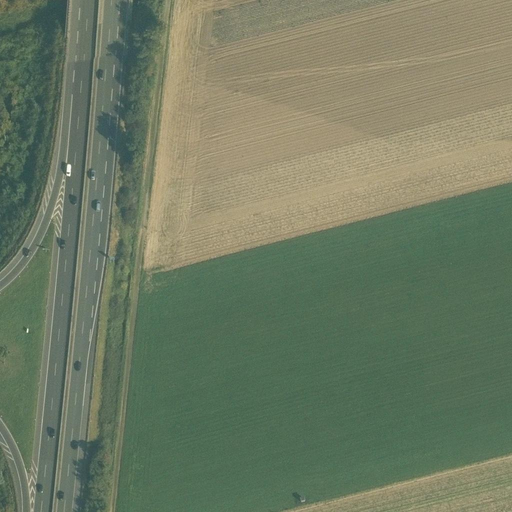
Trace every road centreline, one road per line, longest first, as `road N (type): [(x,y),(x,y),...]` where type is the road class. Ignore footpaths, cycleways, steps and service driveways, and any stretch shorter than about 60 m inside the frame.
road 1 (track): [(113,511),(168,0)]
road 2 (motorway): [(64,511),(110,0)]
road 3 (motorway): [(84,29),(41,511)]
road 4 (motorway): [(84,29),(46,225),(0,289)]
